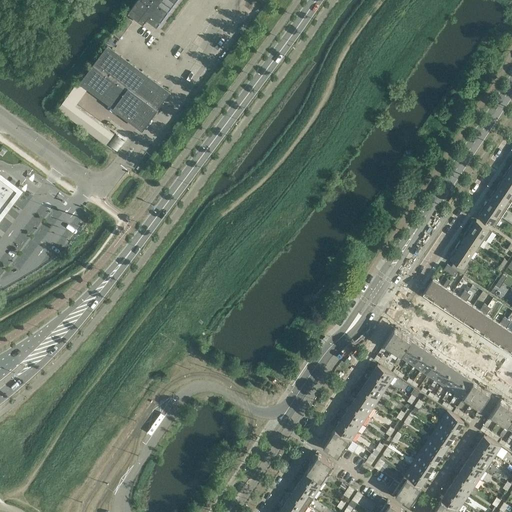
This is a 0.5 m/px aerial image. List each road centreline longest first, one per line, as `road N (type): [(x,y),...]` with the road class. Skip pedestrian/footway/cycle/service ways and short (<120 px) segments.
road 1 (unclassified): [(373,285),(278,413),(259,412),(217,387),(182,395),(121,495),(122,511)]
road 2 (secondary): [(314,0),(94,297)]
road 3 (unclassified): [(222,511),(381,291)]
road 4 (unclassified): [(511,76),(373,285)]
road 5 (unclassified): [(381,291),(511,91)]
road 6 (residential): [(404,306),(511,149)]
road 7 (residential): [(312,443),(404,306)]
road 8 (unclassified): [(0,116),(94,184),(117,172)]
road 9 (secondary): [(0,397),(60,345),(94,297)]
road 10 (unclassified): [(509,373),(404,306)]
road 11 (residential): [(415,511),(312,443)]
